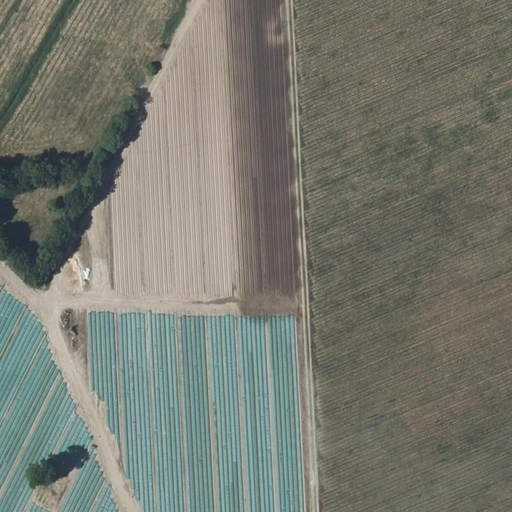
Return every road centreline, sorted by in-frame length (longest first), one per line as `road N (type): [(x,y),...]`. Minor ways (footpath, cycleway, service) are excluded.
road 1 (track): [(208,0),(47,301),(304,303)]
road 2 (track): [(287,0),(317,511)]
road 3 (track): [(140,511),(47,301),(0,264)]
